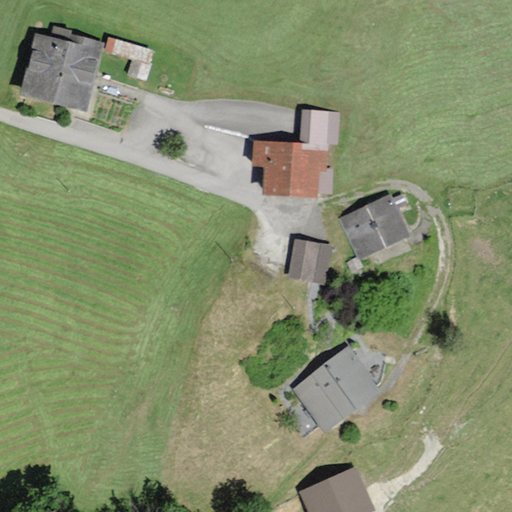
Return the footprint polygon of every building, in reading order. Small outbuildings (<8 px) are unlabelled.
[(53,42),(37,37),(21,90),(83,108),(102,44),(56,31),(53,42)] [(302,145),(256,143),(254,163),(265,163),(264,190),(330,194),(332,170),(327,170),(329,142),(337,143),(338,114),(304,112),(302,145)] [(391,196),(341,218),(357,255),(407,233),(391,196)] [(332,247),(296,242),(292,275),(327,280),(332,247)] [(357,339),(296,384),(322,420),(383,376),(357,339)] [(379,511),(359,468),(309,491),(319,511),(379,511)]
